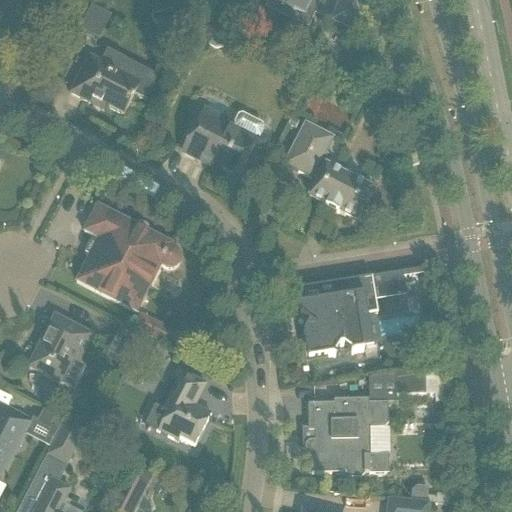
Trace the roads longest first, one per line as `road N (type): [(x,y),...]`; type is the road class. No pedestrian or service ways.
road 1 (residential): [(246,511),(252,351),(232,249),(220,228),(176,195),(1,106)]
road 2 (tertiary): [(401,0),(458,180),(503,394)]
road 3 (tertiary): [(511,319),(436,0)]
road 4 (residential): [(1,106),(58,0)]
